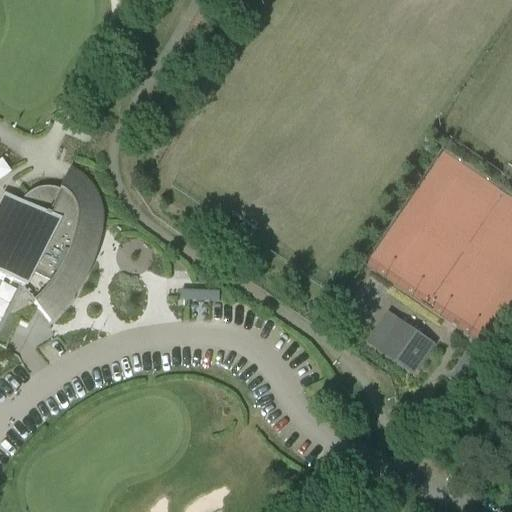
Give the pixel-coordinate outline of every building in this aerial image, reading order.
[(66,177),(59,191),(53,189),(48,189),(42,189),(38,190),(34,191),(30,193),(25,196),(19,203),(13,209),(8,216),(3,222),(0,227),(0,277),(22,288),(20,293),(30,304),(31,305),(35,309),(48,323),(58,314),(64,307),(70,299),(76,290),(81,281),(86,271),(91,258),(84,255),(89,238),(90,232),(91,227),(92,221),(92,215),(91,210),(89,205),(87,200),(86,196),(83,192),(80,188),(78,186),(76,184),(73,182),(69,179),(66,177)] [(0,336),(11,315),(27,324),(35,309),(31,305),(30,304),(20,293),(22,288),(0,277),(0,336)] [(387,317),(369,344),(412,373),(430,347),(387,317)] [(78,320),(54,330),(61,348),(86,338),(78,320)] [(467,357),(450,381),(460,387),(468,375),(471,378),(474,379),(482,367),(480,366),(467,357)]
